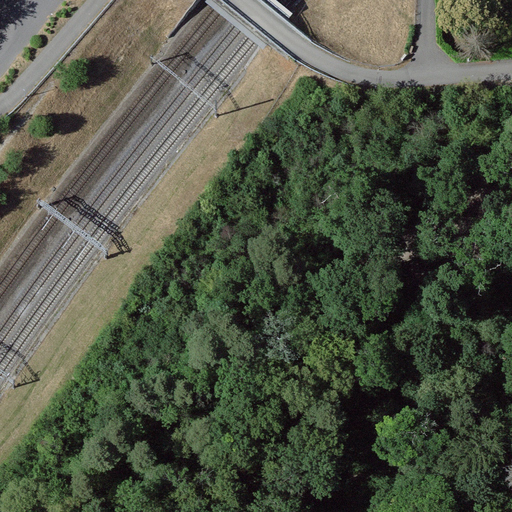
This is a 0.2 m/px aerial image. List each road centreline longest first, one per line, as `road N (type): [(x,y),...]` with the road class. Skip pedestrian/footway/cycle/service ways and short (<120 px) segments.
road 1 (residential): [(511,69),(377,78),(302,48)]
road 2 (unclassified): [(97,0),(0,106)]
